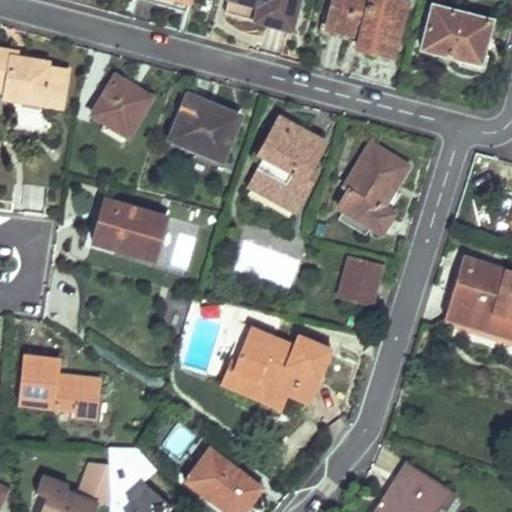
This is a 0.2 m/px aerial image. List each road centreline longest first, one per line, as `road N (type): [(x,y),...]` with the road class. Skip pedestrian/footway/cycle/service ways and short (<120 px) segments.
road 1 (residential): [(461,128),(0,4)]
road 2 (residential): [(295,511),(372,416),(461,128)]
